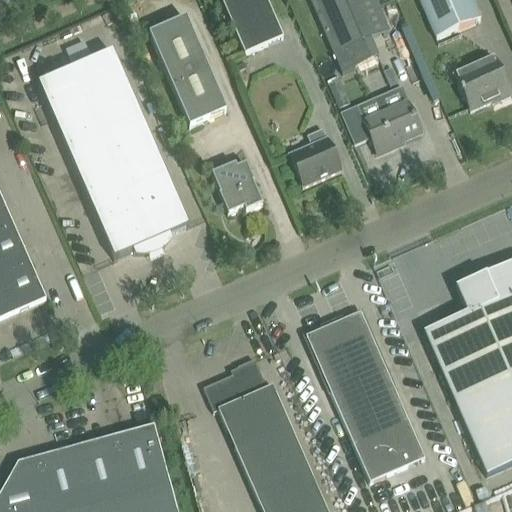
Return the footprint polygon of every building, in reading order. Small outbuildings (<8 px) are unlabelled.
[(264,0),(235,0),(221,6),(244,58),(283,42),(264,0)] [(308,0),(334,60),(342,78),(378,62),(370,44),(389,36),(374,1),(373,0),(308,0)] [(469,0),(417,0),(436,43),(480,24),(469,0)] [(185,22),(148,38),(189,132),(226,116),(185,22)] [(112,56),(37,88),(113,264),(132,255),(133,258),(138,258),(143,258),(148,257),(160,252),(164,249),(167,246),(170,242),(169,240),(188,231),(112,56)] [(493,62),(475,70),(477,74),(456,84),(461,94),(459,95),(460,99),(462,98),(470,115),(491,106),(492,108),(510,100),(493,62)] [(420,137),(407,106),(401,93),(378,103),(384,116),(363,126),(377,159),(393,152),(392,149),(420,137)] [(341,175),(327,143),(326,143),(322,133),(306,140),(311,150),(288,160),(302,192),(341,175)] [(235,169),(211,179),(219,198),(218,199),(227,220),(243,213),(245,216),(262,209),(252,187),(253,186),(251,180),(252,180),(249,174),(248,174),(245,168),(236,172),(235,169)] [(0,324),(45,304),(0,202),(0,324)] [(423,337),(486,480),(511,468),(511,267),(455,292),(467,318),(423,337)] [(392,390),(391,390),(359,318),(306,341),(329,396),(369,488),(424,464),(392,390)] [(325,511),(272,390),(266,392),(254,364),(237,371),(239,377),(202,393),(213,417),(217,415),(259,511),(325,511)] [(169,415),(167,405),(157,407),(159,417),(169,415)] [(175,511),(153,431),(17,468),(0,497),(0,511),(175,511)]
